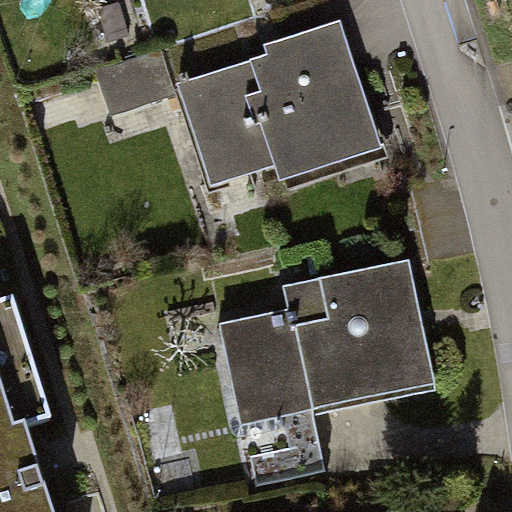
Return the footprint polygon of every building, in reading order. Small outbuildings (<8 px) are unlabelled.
[(391,163),(345,33),(197,84),(233,187),(318,157),(328,185),(391,163)] [(169,47),(102,73),(119,114),(185,88),(169,47)] [(301,287),(306,311),(244,323),(264,420),(425,386),(400,267),(301,287)] [(10,301),(0,303),(0,511),(51,511),(25,427),(48,420),(10,301)] [(447,511),(387,502),(383,511),(447,511)]
